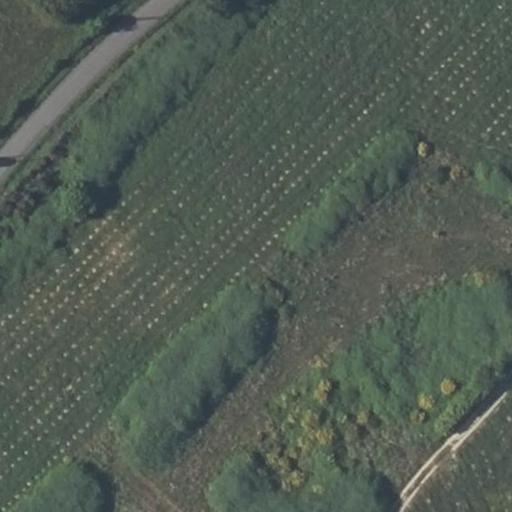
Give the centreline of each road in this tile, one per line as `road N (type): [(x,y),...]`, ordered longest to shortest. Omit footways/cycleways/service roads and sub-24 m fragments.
road 1 (unclassified): [(0,172),(109,50),(168,0)]
road 2 (track): [(399,511),(511,378)]
